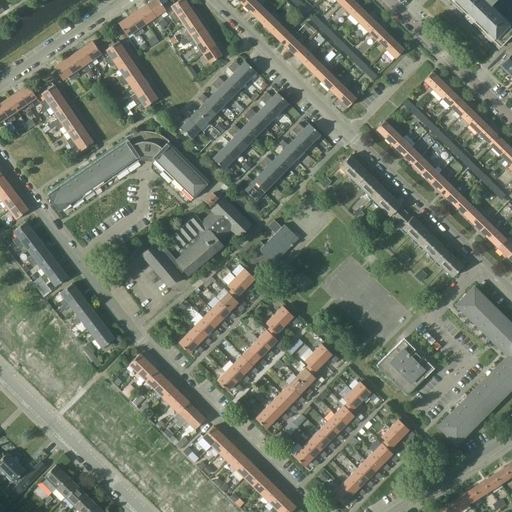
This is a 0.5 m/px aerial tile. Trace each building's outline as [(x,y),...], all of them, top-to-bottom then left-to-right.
[(158,0),(152,0),(147,4),(159,21),(163,18),(160,13),(165,10),(163,6),(158,0)] [(189,7),(184,0),(178,0),(170,6),(174,12),(169,15),(172,19),(189,7)] [(252,14),(260,6),(263,3),(260,0),(257,0),(256,2),(254,0),(247,0),(243,5),(252,14)] [(357,6),(351,0),(335,0),(336,0),(349,14),(357,6)] [(453,0),(451,2),(465,16),(468,12),(475,19),(472,22),(485,36),(488,32),(493,37),(490,40),(498,48),(511,33),(511,24),(503,16),(501,18),(489,6),(494,0),(453,0)] [(304,5),(299,1),(296,5),(300,9),(304,5)] [(147,4),(137,10),(146,23),(151,19),(155,24),(159,21),(147,4)] [(309,10),(304,5),(300,9),(305,14),(309,10)] [(261,23),(269,14),(260,6),(252,14),(261,23)] [(367,14),(357,6),(349,14),(358,23),(367,14)] [(196,17),(189,7),(172,19),(175,23),(180,20),(183,25),(196,17)] [(137,10),(128,17),(140,34),(144,31),(140,26),(146,23),(137,10)] [(270,31),(278,23),(269,14),(261,23),(270,31)] [(314,22),(317,18),(313,14),(309,18),(314,22)] [(376,23),(367,14),(358,23),(367,31),(376,23)] [(128,17),(118,23),(127,36),(132,32),(136,37),(140,34),(128,17)] [(202,26),(196,17),(183,25),(187,31),(182,34),(185,38),(202,26)] [(163,18),(159,21),(163,27),(167,25),(163,18)] [(322,23),(317,18),(314,22),(318,27),(322,23)] [(287,32),(278,23),(270,31),(279,40),(284,45),(287,41),(286,39),(286,37),(284,36),(287,32)] [(326,27),(322,23),(318,27),(323,31),(326,27)] [(385,32),(376,23),(367,31),(377,40),(385,32)] [(209,36),(202,26),(185,38),(188,42),(192,39),(196,44),(209,36)] [(331,32),(326,27),(323,31),(327,35),(331,32)] [(294,34),(292,36),(287,32),(284,36),(286,37),(286,39),(287,41),(284,45),(293,54),(301,46),(296,41),(298,39),(294,34)] [(335,36),(331,32),(327,35),(332,40),(335,36)] [(394,41),(385,32),(377,40),(386,49),(394,41)] [(154,35),(147,40),(151,46),(158,42),(154,35)] [(174,36),(169,39),(172,45),(178,42),(174,36)] [(215,46),(209,36),(196,44),(200,50),(195,53),(197,57),(202,54),(203,54),(215,46)] [(336,44),(340,41),(335,36),(332,40),(336,44)] [(92,41),(82,48),(94,65),(98,62),(95,58),(101,54),(98,50),(103,46),(98,40),(93,43),(92,41)] [(357,54),(359,52),(349,40),(346,43),(357,54)] [(124,51),(118,41),(105,49),(109,55),(104,59),(107,63),(124,51)] [(345,45),(340,41),(336,44),(341,49),(345,45)] [(403,49),(394,41),(386,49),(395,58),(403,49)] [(507,74),(511,69),(511,43),(504,52),(509,56),(499,66),(507,74)] [(349,49),(345,45),(341,49),(345,53),(349,49)] [(221,55),(215,46),(203,54),(209,63),(221,55)] [(310,54),(301,46),(293,54),(302,62),(310,54)] [(82,48),(73,54),(81,67),(81,66),(85,71),(90,68),(94,65),(82,48)] [(354,54),(349,49),(345,53),(350,58),(354,54)] [(131,61),(124,51),(107,63),(110,67),(115,64),(119,69),(131,61)] [(73,54),(62,61),(74,79),(79,75),(76,70),(81,67),(73,54)] [(311,71),(319,63),(310,54),(302,62),(311,71)] [(358,58),(354,54),(350,58),(354,62),(358,58)] [(363,63),(358,58),(354,62),(359,66),(363,63)] [(62,61),(54,67),(62,79),(67,76),(71,81),(74,79),(62,61)] [(137,70),(131,61),(119,69),(122,74),(117,78),(120,82),(137,70)] [(240,66),(234,61),(231,64),(247,80),(255,72),(244,61),(240,66)] [(328,72),(319,63),(311,71),(320,80),(328,72)] [(364,71),(367,67),(363,63),(359,66),(364,71)] [(247,80),(231,64),(228,68),(233,73),(228,77),(239,88),(247,80)] [(372,71),(367,67),(364,71),(368,75),(372,71)] [(144,80),(137,70),(120,82),(123,86),(128,83),(131,88),(144,80)] [(376,76),(372,71),(368,75),(373,80),(376,76)] [(337,81),(328,72),(320,80),(329,89),(337,81)] [(431,72),(423,80),(432,89),(440,81),(436,76),(431,72)] [(239,88),(228,77),(224,82),(218,77),(215,80),(231,96),(239,88)] [(111,79),(103,84),(107,90),(115,85),(111,79)] [(150,89),(144,80),(131,88),(135,93),(130,97),(133,101),(150,89)] [(231,96),(215,80),(211,84),(217,89),(212,94),(223,105),(231,96)] [(338,98),(346,90),(337,81),(329,89),(338,98)] [(440,81),(432,89),(441,98),(449,90),(440,81)] [(264,82),(259,86),(263,90),(268,85),(264,82)] [(27,85),(18,92),(26,104),(30,109),(34,106),(30,101),(36,98),(27,85)] [(40,103),(43,107),(60,95),(53,85),(41,94),(45,99),(40,103)] [(157,99),(150,89),(133,101),(136,105),(141,102),(144,107),(157,99)] [(347,107),(355,98),(346,90),(338,98),(347,107)] [(449,90),(441,98),(450,106),(458,98),(449,90)] [(18,92),(8,98),(17,110),(26,104),(18,92)] [(272,97),(266,92),(263,95),(279,111),(287,103),(276,92),(272,97)] [(223,105),(212,94),(208,98),(202,93),(199,97),(204,102),(215,113),(223,105)] [(67,105),(60,95),(43,107),(46,111),(51,108),(54,113),(67,105)] [(279,111),(263,95),(259,99),(265,104),(260,109),(271,119),(279,111)] [(8,98),(0,103),(0,106),(11,122),(15,127),(18,125),(15,119),(11,114),(17,110),(8,98)] [(458,98),(450,106),(455,111),(452,114),(456,118),(459,115),(467,107),(458,98)] [(406,107),(410,103),(405,99),(402,103),(406,107)] [(204,102),(196,110),(207,121),(215,113),(204,102)] [(414,108),(410,103),(406,107),(410,112),(414,108)] [(73,114),(67,105),(54,113),(58,118),(53,122),(56,126),(73,114)] [(0,106),(0,121),(3,120),(7,125),(11,122),(0,106)] [(467,107),(459,115),(468,124),(476,116),(467,107)] [(271,119),(260,109),(256,113),(250,108),(247,112),(263,127),(271,119)] [(419,112),(414,108),(410,112),(415,116),(419,112)] [(207,121),(196,110),(188,119),(200,129),(207,121)] [(263,127),(247,112),(244,115),(249,121),(244,125),(255,136),(263,127)] [(423,116),(419,112),(415,116),(419,120),(423,116)] [(132,115),(128,117),(132,123),(138,119),(134,113),(132,115)] [(79,123),(73,114),(56,126),(58,130),(63,126),(67,132),(79,123)] [(200,129),(188,119),(183,114),(180,117),(185,122),(180,127),(191,138),(200,129)] [(428,121),(423,116),(419,120),(424,125),(428,121)] [(476,116),(468,124),(477,133),(485,125),(476,116)] [(31,119),(25,123),(29,129),(35,125),(31,119)] [(383,121),(375,129),(384,138),(392,130),(384,121),(383,121)] [(432,125),(428,121),(424,125),(429,129),(432,125)] [(219,122),(215,126),(222,133),(226,128),(219,122)] [(86,133),(79,123),(67,132),(71,137),(66,141),(69,145),(86,133)] [(298,124),(295,127),(311,143),(319,134),(308,124),(303,129),(298,124)] [(255,136),(244,125),(240,130),(234,125),(231,128),(247,144),(255,136)] [(437,130),(432,125),(429,129),(433,133),(437,130)] [(485,125),(477,133),(487,142),(490,139),(492,141),(494,140),(496,142),(499,138),(495,134),(485,125)] [(295,127),(291,131),(297,136),(293,140),(304,150),(311,143),(295,127)] [(214,128),(209,133),(214,138),(219,132),(214,128)] [(247,144),(231,128),(228,132),(233,137),(228,142),(239,152),(247,144)] [(392,130),(384,138),(394,147),(401,139),(392,130)] [(441,134),(437,130),(433,133),(438,138),(441,134)] [(63,211),(138,160),(137,158),(138,156),(152,158),(154,159),(152,162),(191,200),(207,184),(167,143),(169,141),(166,139),(163,136),(160,134),(156,133),(152,132),(149,131),(145,131),(141,131),(137,132),(133,133),(129,135),(125,137),(127,140),(47,194),(50,199),(49,200),(49,202),(49,203),(50,204),(51,204),(53,204),(55,207),(59,204),(63,211)] [(92,142),(86,133),(69,145),(71,149),(76,145),(80,151),(92,142)] [(442,142),(446,138),(441,134),(438,138),(442,142)] [(450,143),(446,138),(442,142),(447,147),(450,143)] [(490,139),(487,142),(491,146),(500,155),(508,147),(499,138),(496,142),(494,140),(492,141),(490,139)] [(284,139),(280,142),(296,158),(304,150),(293,140),(289,144),(284,139)] [(401,139),(394,147),(403,156),(411,147),(401,139)] [(239,152),(228,142),(220,150),(231,161),(239,152)] [(284,148),(278,155),(289,165),(296,158),(280,142),(279,143),(284,148)] [(455,147),(450,143),(447,147),(451,151),(455,147)] [(411,147),(403,156),(412,164),(420,156),(411,147)] [(460,152),(455,147),(451,151),(456,155),(460,152)] [(511,150),(508,147),(500,155),(509,164),(511,161),(511,150)] [(231,161),(220,150),(212,159),(223,169),(231,161)] [(464,156),(460,152),(456,155),(460,160),(464,156)] [(266,156),(263,160),(279,176),(289,165),(278,155),(272,161),(266,156)] [(339,167),(347,175),(358,164),(350,156),(339,167)] [(420,156),(412,164),(421,173),(429,165),(420,156)] [(469,160),(464,156),(460,160),(465,164),(469,160)] [(263,160),(259,164),(264,169),(261,173),(271,183),(279,176),(263,160)] [(473,165),(469,160),(465,164),(469,169),(473,165)] [(366,172),(358,164),(347,175),(356,183),(366,172)] [(429,165),(421,173),(430,182),(438,174),(442,170),(438,166),(434,171),(429,165)] [(478,169),(473,165),(469,169),(474,173),(478,169)] [(478,177),(482,173),(478,169),(474,173),(478,177)] [(493,170),(489,174),(494,179),(498,175),(493,170)] [(375,180),(366,172),(356,183),(364,192),(375,180)] [(261,173),(253,180),(264,191),(271,183),(261,173)] [(487,178),(482,173),(478,177),(483,182),(487,178)] [(438,174),(430,182),(439,191),(443,195),(447,191),(445,190),(445,188),(444,186),(447,183),(438,174)] [(247,176),(243,180),(249,185),(244,190),(255,200),(259,196),(262,199),(266,195),(263,192),(264,191),(253,180),(252,181),(247,176)] [(491,182),(487,178),(483,182),(487,186),(491,182)] [(327,179),(321,185),(324,188),(330,182),(327,179)] [(383,189),(375,180),(364,192),(372,200),(383,189)] [(7,182),(0,187),(0,198),(2,200),(14,191),(7,182)] [(492,191),(496,187),(491,182),(487,186),(492,191)] [(447,191),(443,195),(452,204),(460,196),(451,187),(447,183),(444,186),(445,188),(445,190),(447,191)] [(500,191),(496,187),(492,191),(496,195),(500,191)] [(392,197),(383,189),(372,200),(381,208),(392,197)] [(14,191),(2,200),(9,210),(21,200),(14,191)] [(505,195),(500,191),(496,195),(501,199),(505,195)] [(338,202),(344,195),(341,192),(335,199),(338,202)] [(217,198),(216,196),(212,193),(204,201),(209,206),(217,198)] [(347,198),(344,195),(338,202),(341,204),(347,198)] [(460,196),(452,204),(461,213),(469,205),(460,196)] [(399,206),(400,205),(392,197),(381,208),(389,216),(390,215),(395,220),(404,211),(399,206)] [(187,274),(213,252),(221,245),(219,243),(232,231),(238,236),(250,224),(223,198),(211,211),(212,212),(201,222),(195,215),(167,240),(167,241),(158,249),(153,244),(141,255),(153,269),(152,270),(157,276),(158,275),(168,286),(180,275),(179,274),(184,270),(187,274)] [(21,200),(9,210),(16,219),(28,210),(21,200)] [(469,205),(461,213),(470,221),(478,213),(469,205)] [(263,209),(258,213),(263,218),(267,214),(263,209)] [(355,218),(361,212),(358,209),(352,215),(355,218)] [(405,212),(404,211),(395,220),(396,221),(397,222),(406,213),(405,212)] [(364,214),(361,212),(355,218),(358,221),(364,214)] [(419,224),(413,218),(412,217),(411,218),(406,213),(397,222),(402,227),(401,228),(409,235),(419,224)] [(478,213),(470,221),(479,230),(487,222),(478,213)] [(284,224),(284,225),(281,227),(273,220),(267,226),(275,234),(263,245),(260,241),(254,247),(257,251),(258,251),(272,264),(269,267),(284,281),(294,272),(282,261),(280,261),(278,259),(290,246),(291,246),(292,245),(292,244),(300,237),(297,234),(295,236),(284,224)] [(32,231),(30,228),(25,222),(13,231),(17,236),(12,240),(15,244),(32,231)] [(487,222),(479,230),(488,239),(496,231),(487,222)] [(428,233),(419,224),(409,235),(417,243),(428,233)] [(39,240),(32,231),(15,244),(18,248),(23,244),(27,249),(39,240)] [(496,231),(488,239),(497,248),(505,240),(496,231)] [(436,241),(428,233),(417,243),(425,252),(436,241)] [(46,249),(39,240),(27,249),(31,254),(26,258),(29,262),(46,249)] [(511,246),(505,240),(497,248),(506,257),(511,250),(511,246)] [(445,249),(436,241),(425,252),(434,260),(445,249)] [(53,258),(46,249),(29,262),(32,266),(37,262),(41,268),(53,258)] [(453,257),(445,249),(434,260),(442,268),(453,257)] [(401,263),(407,256),(404,254),(398,260),(401,263)] [(410,259),(407,256),(401,263),(404,266),(410,259)] [(462,266),(453,257),(442,268),(451,277),(462,266)] [(60,268),(53,258),(41,268),(45,273),(40,276),(43,280),(60,268)] [(67,277),(60,268),(43,280),(46,284),(51,281),(55,286),(67,277)] [(244,268),(234,279),(244,289),(252,280),(254,281),(253,283),(252,283),(256,287),(260,283),(254,277),(254,278),(244,268)] [(417,279),(424,273),(421,270),(415,276),(417,279)] [(426,275),(424,273),(417,279),(420,282),(426,275)] [(234,279),(227,285),(231,289),(228,293),(240,304),(243,307),(246,304),(243,301),(237,295),(244,289),(234,279)] [(79,293),(72,283),(60,292),(64,298),(59,301),(62,305),(79,293)] [(434,295),(440,289),(438,286),(432,293),(434,295)] [(469,430),(482,418),(479,415),(487,408),(489,411),(502,398),(499,395),(507,388),(509,391),(511,387),(511,325),(507,320),(504,322),(497,315),(499,313),(487,300),(485,303),(477,296),(480,293),(473,287),(466,294),(465,293),(462,296),(463,297),(455,305),(507,356),(438,426),(445,433),(445,435),(445,436),(446,436),(447,437),(448,437),(456,444),(462,437),(460,435),(467,428),(469,430)] [(227,292),(219,301),(229,311),(230,310),(236,304),(237,305),(237,307),(236,307),(240,311),(243,308),(243,307),(240,304),(228,293),(227,292)] [(86,302),(79,293),(62,305),(65,309),(70,306),(74,311),(86,302)] [(219,301),(211,309),(221,319),(228,312),(229,314),(228,315),(228,316),(232,320),(235,316),(230,310),(229,311),(219,301)] [(93,311),(86,302),(74,311),(77,316),(73,320),(76,324),(80,320),(93,311)] [(47,306),(41,312),(49,321),(55,316),(47,306)] [(282,306),(272,316),(283,326),(291,318),(292,319),(291,321),(295,325),(299,321),(293,315),(292,316),(282,306)] [(211,309),(202,318),(213,328),(219,321),(221,322),(220,324),(219,324),(223,328),(227,325),(221,319),(211,309)] [(100,320),(93,311),(80,320),(87,329),(100,320)] [(198,313),(191,321),(195,325),(194,326),(205,336),(211,329),(213,331),(212,332),(212,333),(215,336),(219,333),(213,328),(202,318),(198,313)] [(276,333),(283,326),(272,316),(266,323),(269,327),(266,330),(278,342),(282,338),(276,333)] [(106,329),(100,320),(87,329),(91,335),(86,338),(89,342),(94,339),(106,329)] [(194,326),(186,334),(197,344),(204,337),(205,339),(204,340),(204,341),(208,345),(211,341),(205,336),(194,326)] [(113,339),(109,333),(106,329),(94,339),(101,348),(113,339)] [(278,342),(266,330),(258,338),(268,349),(268,348),(275,342),(276,343),(275,345),(279,349),(282,345),(278,342)] [(186,334),(178,342),(189,353),(195,346),(197,347),(196,349),(195,349),(199,353),(203,349),(197,344),(186,334)] [(412,354),(411,353),(414,349),(403,338),(404,338),(403,337),(384,357),(386,360),(378,367),(404,393),(412,385),(414,387),(420,381),(418,379),(425,372),(427,374),(434,368),(433,367),(422,357),(419,360),(417,359),(419,356),(414,352),(412,354)] [(274,354),(268,348),(268,349),(258,338),(249,347),(260,357),(266,350),(268,351),(267,353),(266,353),(271,357),(274,354)] [(299,338),(287,351),(291,355),(303,342),(299,338)] [(321,344),(311,354),(321,364),(329,356),(331,357),(330,358),(329,359),(333,363),(337,359),(331,353),(331,354),(321,344)] [(86,345),(83,347),(97,366),(100,364),(86,345)] [(266,362),(260,357),(249,347),(241,355),(251,365),(252,365),(258,358),(259,360),(259,361),(258,362),(262,366),(266,362)] [(139,354),(129,364),(137,372),(147,362),(139,354)] [(315,371),(321,364),(311,354),(304,361),(308,365),(305,368),(317,380),(320,376),(315,371)] [(258,370),(252,365),(251,365),(241,355),(233,364),(244,374),(250,367),(251,368),(251,370),(250,370),(254,374),(258,370)] [(206,359),(201,364),(205,368),(210,363),(206,359)] [(156,370),(147,362),(137,372),(134,375),(137,378),(140,375),(145,381),(156,370)] [(249,379),(244,374),(233,364),(225,372),(235,382),(236,382),(242,375),(243,377),(242,378),(246,382),(249,379)] [(317,380),(305,368),(296,376),(307,386),(313,380),(314,381),(314,382),(313,383),(317,387),(321,383),(317,380)] [(164,378),(156,370),(145,381),(154,389),(164,378)] [(241,387),(236,382),(235,382),(225,372),(217,380),(227,390),(234,383),(235,385),(234,386),(234,387),(238,391),(241,387)] [(312,392),(307,386),(296,376),(288,385),(298,395),(298,394),(305,388),(306,389),(305,391),(309,395),(312,392)] [(164,378),(154,389),(162,396),(172,386),(164,378)] [(359,381),(349,392),(360,402),(368,393),(369,394),(368,396),(368,397),(372,400),(376,396),(370,390),(369,391),(359,381)] [(130,384),(122,392),(125,395),(128,398),(131,395),(136,391),(133,387),(130,384)] [(304,400),(298,394),(298,395),(288,385),(280,393),(290,403),(297,396),(298,397),(297,399),(297,400),(301,403),(304,400)] [(172,386),(162,396),(169,404),(180,393),(172,386)] [(323,390),(318,396),(322,400),(327,394),(323,390)] [(342,398),(339,401),(344,405),(343,406),(356,417),(359,414),(353,408),(360,402),(349,392),(343,399),(342,398)] [(188,402),(180,393),(169,404),(178,412),(188,402)] [(296,408),(290,403),(280,393),(271,402),(282,412),(282,411),(289,405),(290,406),(289,408),(293,412),(296,408)] [(140,394),(132,402),(137,407),(145,399),(140,394)] [(197,410),(188,402),(178,412),(174,417),(177,420),(174,422),(180,427),(182,425),(197,410)] [(288,417),(282,411),(282,412),(271,402),(264,410),(274,420),(274,419),(281,413),(282,414),(281,416),(285,420),(288,417)] [(343,405),(335,414),(345,424),(352,417),(353,418),(352,420),(356,424),(359,421),(356,417),(343,406),(343,405)] [(144,414),(149,419),(154,414),(149,409),(144,414)] [(205,418),(197,410),(182,425),(185,428),(190,424),(195,429),(205,418)] [(280,425),(274,419),(274,420),(264,410),(255,418),(266,428),(272,421),(274,422),(273,424),(272,425),(276,429),(280,425)] [(335,414),(327,422),(337,432),(343,425),(345,427),(343,429),(347,433),(351,429),(345,424),(335,414)] [(398,419),(388,430),(398,440),(406,431),(408,432),(407,434),(406,435),(410,438),(414,434),(408,428),(408,429),(398,419)] [(160,420),(156,425),(160,428),(164,424),(160,420)] [(327,422),(318,431),(329,440),(335,434),(337,435),(336,437),(335,437),(339,441),(342,437),(337,432),(327,422)] [(292,423),(285,431),(289,435),(297,427),(292,423)] [(221,434),(213,426),(203,437),(211,445),(221,434)] [(167,428),(163,433),(169,439),(173,435),(173,434),(167,428)] [(391,446),(398,440),(388,430),(381,437),(385,440),(382,443),(394,455),(397,452),(391,446)] [(318,431),(310,439),(320,449),(321,449),(327,442),(329,443),(328,445),(327,445),(331,449),(334,446),(329,440),(318,431)] [(230,443),(221,434),(211,445),(219,453),(230,443)] [(175,445),(176,444),(180,448),(188,441),(183,437),(179,441),(173,435),(169,439),(175,445)] [(354,438),(348,443),(352,447),(358,442),(354,438)] [(310,439),(302,447),(312,457),(319,450),(320,452),(319,454),(323,458),(326,454),(321,449),(320,449),(310,439)] [(238,451),(230,443),(219,453),(220,453),(217,456),(220,459),(222,456),(227,461),(238,451)] [(397,459),(394,455),(382,443),(381,443),(373,452),(383,462),(390,455),(391,457),(390,458),(394,462),(397,459)] [(349,446),(345,449),(350,454),(354,451),(349,446)] [(187,447),(183,452),(186,456),(191,451),(187,447)] [(302,447),(294,456),(304,466),(311,459),(312,460),(311,462),(315,466),(318,462),(312,457),(302,447)] [(191,451),(186,456),(194,463),(199,458),(191,451)] [(246,459),(238,451),(227,461),(236,469),(246,459)] [(0,454),(0,467),(13,481),(14,481),(17,484),(12,488),(18,494),(46,466),(45,466),(42,463),(41,461),(31,471),(28,474),(24,470),(7,452),(2,457),(0,454)] [(389,467),(383,462),(373,452),(365,460),(375,470),(382,463),(383,465),(382,466),(382,467),(386,471),(389,467)] [(254,467),(246,459),(236,469),(244,477),(254,467)] [(381,475),(375,470),(365,460),(357,468),(367,478),(373,472),(375,473),(374,475),(377,479),(381,475)] [(201,461),(197,466),(202,470),(206,465),(201,461)] [(55,465),(40,481),(52,493),(56,489),(68,477),(55,465)] [(207,466),(203,470),(208,474),(212,470),(207,466)] [(263,475),(254,467),(244,477),(252,485),(263,475)] [(511,476),(506,467),(495,474),(502,483),(511,476)] [(373,484),(367,478),(357,468),(348,477),(359,487),(365,480),(367,481),(366,483),(369,487),(373,484)] [(324,471),(319,476),(325,482),(330,477),(324,471)] [(495,474),(485,480),(491,490),(502,483),(495,474)] [(271,483),(263,475),(252,485),(260,493),(271,483)] [(56,489),(52,493),(61,502),(65,497),(76,486),(68,477),(56,489)] [(365,492),(359,487),(348,477),(340,485),(351,495),(357,488),(359,490),(358,491),(357,492),(361,496),(365,492)] [(218,478),(214,483),(218,487),(223,482),(218,478)] [(485,480),(474,487),(481,497),(491,490),(485,480)] [(224,482),(220,487),(224,492),(229,487),(224,482)] [(271,483),(260,493),(257,496),(260,499),(263,496),(269,501),(279,491),(271,483)] [(356,500),(351,495),(340,485),(332,494),(342,504),(349,497),(350,498),(350,500),(349,500),(353,504),(356,500)] [(76,486),(65,497),(74,506),(85,494),(76,486)] [(474,487),(464,494),(470,504),(481,497),(474,487)] [(287,499),(279,491),(269,501),(273,506),(277,509),(287,499)] [(234,493),(230,497),(235,503),(239,498),(240,498),(238,497),(234,493)] [(85,494),(74,506),(79,511),(85,511),(94,503),(85,494)] [(464,494),(453,501),(459,511),(470,504),(464,494)] [(52,499),(49,496),(43,502),(46,505),(52,499)] [(225,496),(219,502),(225,508),(231,502),(225,496)] [(235,503),(234,503),(239,508),(244,503),(239,498),(235,503)] [(290,511),(295,507),(287,499),(277,509),(279,511),(290,511)] [(453,501),(443,508),(445,511),(457,511),(459,511),(453,501)] [(85,511),(103,511),(94,503),(85,511)]
